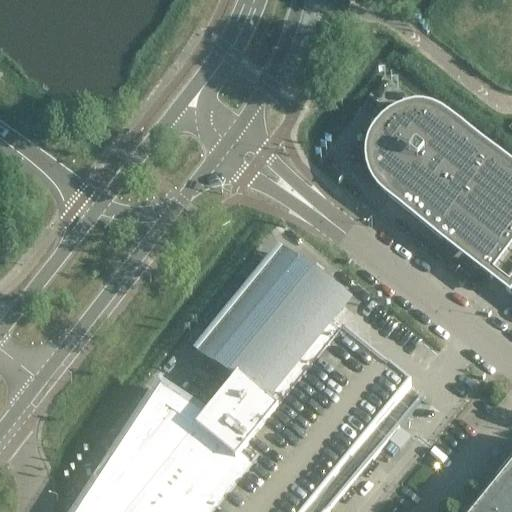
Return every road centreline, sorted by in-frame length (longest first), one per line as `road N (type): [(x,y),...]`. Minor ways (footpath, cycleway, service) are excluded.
road 1 (unknown): [(449,392),(286,252),(272,249),(256,255),(145,395),(68,511)]
road 2 (unclassified): [(511,366),(228,141)]
road 3 (tertiary): [(40,379),(175,207)]
road 4 (tertiary): [(99,205),(0,330)]
road 5 (secondary): [(228,141),(276,66),(300,0)]
road 6 (unknown): [(352,511),(449,392)]
road 7 (unclassified): [(414,511),(511,397)]
road 8 (secondary): [(181,102),(99,205)]
road 9 (motorway): [(0,131),(99,205)]
road 10 (secondary): [(247,0),(181,102)]
